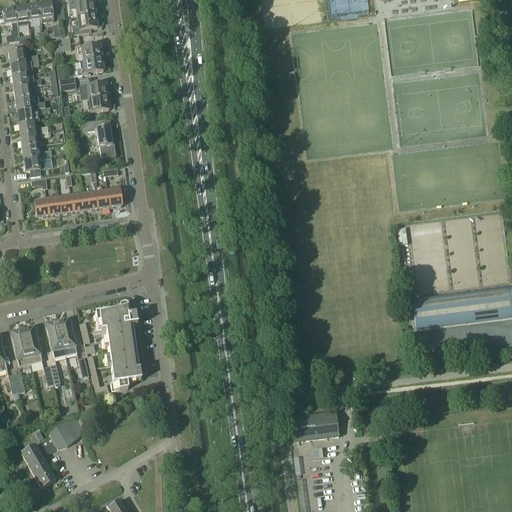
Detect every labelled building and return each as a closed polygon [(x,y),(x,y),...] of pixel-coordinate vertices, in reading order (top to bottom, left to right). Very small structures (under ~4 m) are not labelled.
[(76,12),(77,20),(95,17),(93,4),(84,5),(84,1),(67,3),(69,13),(76,12)] [(55,6),(58,23),(64,22),(62,5),(55,6)] [(50,6),(38,7),(40,22),(40,25),(53,23),(50,6)] [(38,7),(26,9),(28,24),(40,22),(38,7)] [(26,9),(14,11),(16,26),(28,24),(26,9)] [(14,11),(2,12),(4,27),(11,26),(12,33),(17,33),(16,26),(14,11)] [(95,17),(77,20),(78,28),(71,29),(72,38),(88,36),(88,32),(97,31),(95,17)] [(8,55),(10,67),(24,65),(23,53),(22,47),(13,48),(14,54),(8,55)] [(69,47),(53,49),(54,55),(70,53),(69,47)] [(82,56),(83,63),(101,61),(99,48),(77,51),(78,56),(82,56)] [(101,61),(83,63),(79,64),(80,72),(76,72),(77,79),(90,77),(90,76),(103,74),(101,61)] [(10,67),(11,79),(26,77),(24,65),(10,67)] [(13,91),(28,89),(33,88),(40,87),(39,82),(27,84),(26,77),(11,79),(13,91)] [(57,83),(58,88),(75,86),(74,80),(57,83)] [(75,86),(58,88),(59,94),(76,92),(75,86)] [(87,94),(89,102),(106,100),(104,86),(82,90),(83,95),(87,94)] [(13,91),(15,103),(29,101),(28,89),(13,91)] [(106,100),(89,102),(90,110),(85,111),(86,116),(108,113),(106,100)] [(15,103),(16,114),(31,112),(29,101),(15,103)] [(68,109),(61,110),(64,124),(80,122),(79,116),(69,117),(68,109)] [(16,114),(18,126),(33,124),(32,118),(38,117),(45,116),(44,111),(37,112),(31,112),(16,114)] [(92,120),(80,122),(81,128),(85,127),(86,135),(96,133),(98,149),(100,149),(101,161),(101,162),(115,159),(112,141),(113,141),(110,141),(109,129),(102,129),(102,123),(109,122),(101,123),(93,124),(92,120)] [(18,126),(19,138),(34,136),(33,124),(18,126)] [(19,138),(21,150),(36,148),(34,136),(19,138)] [(21,150),(23,162),(37,160),(36,148),(21,150)] [(37,160),(23,162),(24,174),(29,174),(30,180),(40,179),(40,172),(44,172),(42,159),(37,160)] [(119,192),(107,194),(109,210),(122,209),(119,192)] [(107,194),(95,196),(97,212),(109,210),(107,194)] [(95,196),(82,197),(85,214),(97,212),(95,196)] [(82,197),(70,199),(72,216),(85,214),(82,197)] [(70,199),(58,201),(60,217),(72,216),(70,199)] [(58,201),(45,203),(48,219),(60,217),(58,201)] [(48,219),(45,203),(33,204),(36,221),(48,219)] [(412,302),(416,331),(511,318),(511,292),(511,288),(432,298),(432,299),(412,302)] [(105,333),(113,385),(110,386),(111,395),(128,391),(127,385),(140,383),(139,373),(138,373),(132,329),(137,329),(137,328),(136,328),(135,320),(129,321),(128,311),(127,309),(126,308),(124,307),(122,307),(121,307),(119,309),(119,310),(118,312),(94,315),(96,325),(100,325),(101,334),(105,333)] [(64,323),(57,325),(65,359),(77,356),(73,341),(70,329),(69,323),(64,325),(64,323)] [(65,359),(57,325),(50,326),(50,328),(46,329),(47,334),(47,335),(50,346),(53,362),(65,359)] [(29,331),(22,333),(30,367),(42,365),(38,349),(35,337),(34,332),(29,333),(29,331)] [(30,367),(22,333),(15,335),(15,336),(11,337),(12,343),(15,354),(18,370),(30,367)] [(84,361),(77,362),(82,381),(88,379),(84,361)] [(55,368),(49,369),(53,388),(60,386),(55,368)] [(53,388),(49,369),(43,371),(47,389),(53,388)] [(20,376),(14,377),(18,396),(25,394),(20,376)] [(18,396),(14,377),(8,379),(12,397),(18,396)] [(336,415),(292,421),(295,444),(339,439),(336,415)] [(21,456),(32,475),(41,491),(55,483),(41,459),(56,450),(57,453),(66,450),(84,434),(81,429),(82,429),(80,424),(79,425),(78,423),(55,431),(48,437),(50,440),(35,449),(35,448),(21,456)] [(36,484),(33,480),(24,485),(27,490),(36,484)] [(116,506),(114,502),(106,507),(108,511),(124,511),(119,504),(116,506)]
